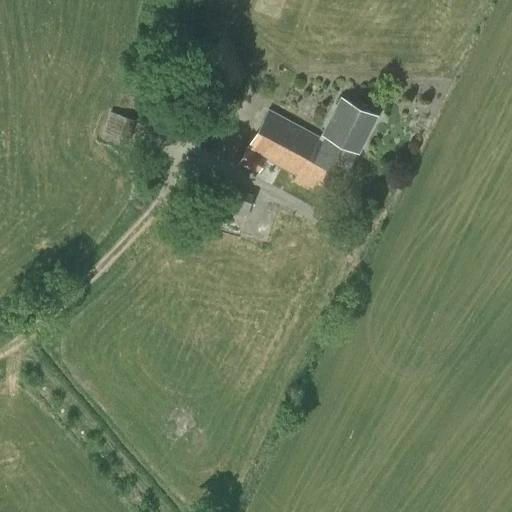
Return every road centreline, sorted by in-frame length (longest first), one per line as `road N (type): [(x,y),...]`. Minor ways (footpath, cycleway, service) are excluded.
road 1 (track): [(0,352),(112,260),(175,173)]
road 2 (unclassified): [(175,173),(156,41),(171,0)]
